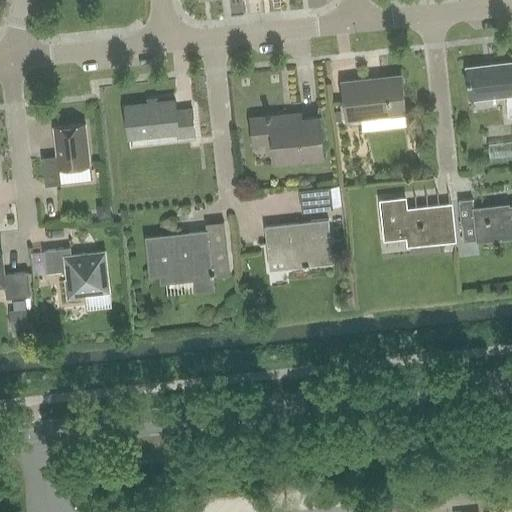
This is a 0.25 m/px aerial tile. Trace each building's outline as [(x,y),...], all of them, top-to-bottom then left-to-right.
[(509,118),(511,117),(511,63),(467,68),(470,100),(506,96),(509,118)] [(379,118),(380,130),(408,127),(407,115),(402,76),(343,83),(347,121),(379,118)] [(125,107),(127,121),(129,138),(178,133),(178,138),(196,136),(193,110),(177,112),(176,102),(125,107)] [(276,162),(324,157),(320,119),(285,122),(284,116),(271,118),(271,116),(267,116),(267,118),(251,120),(254,145),(274,143),(276,162)] [(45,187),(61,186),(60,170),(90,167),(85,125),(54,128),(57,157),(42,159),(45,187)] [(331,187),(299,191),(301,205),(319,203),(319,211),(333,209),(331,187)] [(410,247),(456,243),(452,206),(408,211),(406,200),(382,202),(386,241),(409,238),(410,247)] [(464,243),(511,237),(511,205),(474,210),(473,200),(459,202),(464,243)] [(109,204),(97,206),(98,218),(111,217),(109,204)] [(275,240),(267,241),(269,259),(286,257),(287,269),(304,267),(304,269),(310,268),(310,266),(316,266),(316,257),(333,255),(329,220),(273,227),(275,240)] [(214,277),(230,275),(225,222),(206,225),(207,233),(146,239),(150,275),(160,274),(161,282),(195,279),(197,291),(216,289),(214,277)] [(71,249),(43,252),(46,275),(66,272),(68,283),(66,284),(68,300),(82,298),(82,296),(86,296),(110,293),(105,252),(71,256),(71,249)] [(2,255),(0,255),(0,288),(5,288),(7,300),(31,297),(28,273),(4,275),(2,255)] [(110,293),(86,296),(87,311),(112,308),(110,293)] [(27,310),(14,311),(16,331),(29,329),(27,310)]
